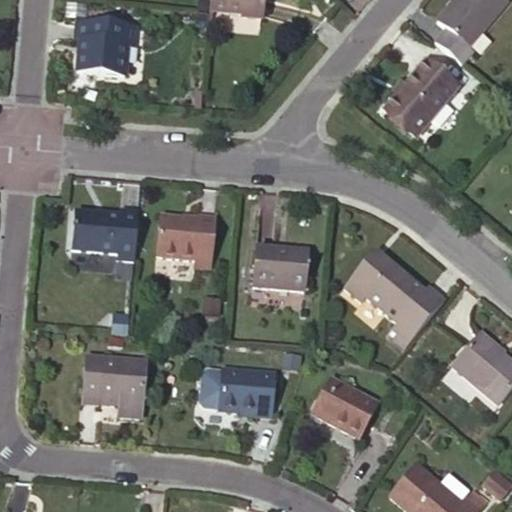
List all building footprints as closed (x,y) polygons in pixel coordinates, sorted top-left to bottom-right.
[(208,0),(207,15),(207,22),(209,22),(210,11),(240,14),(240,16),(260,18),(261,0),(208,0)] [(441,34),(430,47),(456,69),(467,56),(463,52),(503,5),(496,0),(455,0),(433,26),(441,34)] [(236,20),(234,31),(257,35),(259,24),(236,20)] [(123,49),(134,49),(134,30),(75,26),(74,44),(82,45),(81,57),(78,60),(76,78),(98,80),(99,77),(125,79),(126,72),(122,67),(123,49)] [(134,30),(134,49),(143,50),(144,31),(134,30)] [(401,87),(392,97),(380,112),(412,140),(454,90),(422,64),(401,87)] [(389,93),(392,97),(401,87),(397,84),(389,93)] [(136,269),(140,217),(123,216),(123,222),(77,219),(73,257),(119,261),(118,267),(136,269)] [(196,267),(196,274),(211,274),(216,223),(200,222),(200,226),(161,223),(158,264),(196,267)] [(256,252),(253,292),(305,297),(310,256),(256,252)] [(375,264),(380,258),(374,253),(369,259),(375,264)] [(407,345),(443,303),(426,288),(422,293),(380,258),(375,264),(369,259),(342,290),(360,305),(364,299),(395,326),(390,331),(407,345)] [(511,369),(475,338),(449,370),(494,408),(511,386),(511,369)] [(146,368),(87,364),(84,408),(100,409),(100,406),(120,407),(120,412),(122,414),(141,416),(144,414),(146,368)] [(220,418),(239,420),(254,421),(255,426),(270,427),(275,381),(223,377),(220,418)] [(311,417),(317,420),(334,385),(329,382),(311,417)] [(334,385),(317,420),(359,442),(376,408),(334,385)] [(406,511),(473,511),(478,507),(465,494),(457,502),(413,464),(386,495),(406,511)] [(479,488),(500,504),(511,488),(511,487),(492,472),(479,488)]
